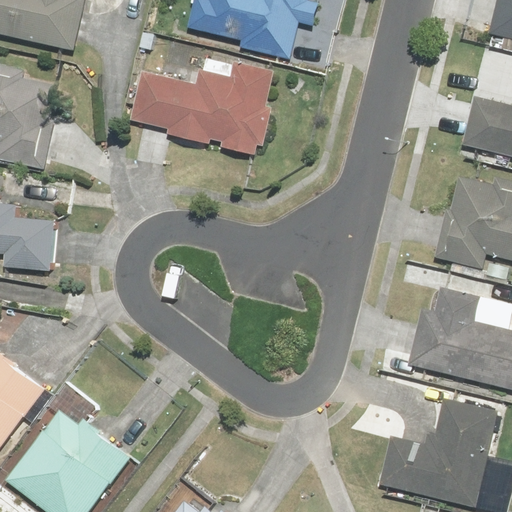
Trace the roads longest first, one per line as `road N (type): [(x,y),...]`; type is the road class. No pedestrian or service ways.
road 1 (residential): [(350,253),(335,342),(289,368),(251,375),(140,284),(155,218),(260,235)]
road 2 (residential): [(415,0),(350,253)]
